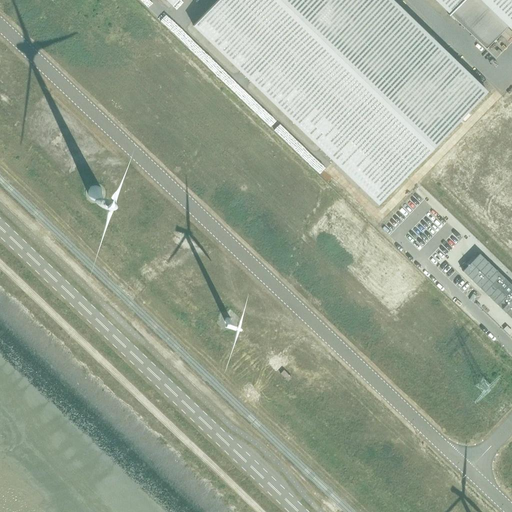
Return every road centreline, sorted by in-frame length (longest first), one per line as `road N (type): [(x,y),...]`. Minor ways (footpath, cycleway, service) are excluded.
road 1 (unclassified): [(510,511),(0,31)]
road 2 (unclassified): [(300,511),(0,225)]
